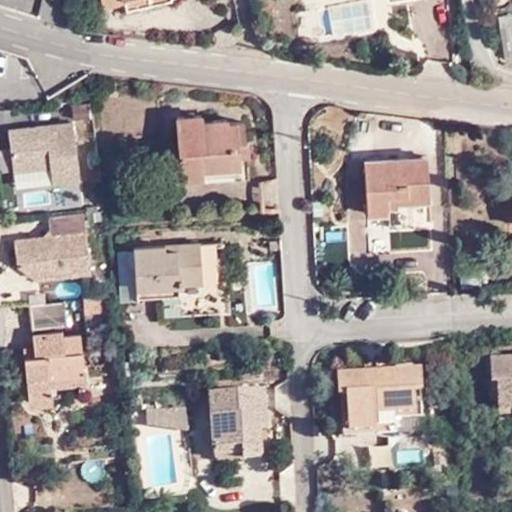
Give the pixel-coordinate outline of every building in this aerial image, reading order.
[(344,0),(316,2),(318,33),(374,30),(372,0),(344,0)] [(503,48),(511,53),(511,7),(497,9),(503,48)] [(242,166),(242,173),(251,172),(250,139),(246,140),(245,122),(231,123),(230,120),(205,121),(204,114),(180,116),(183,169),(242,166)] [(74,117),(8,122),(12,182),(79,177),(74,117)] [(365,157),(368,210),(389,210),(388,197),(414,196),(430,196),(429,154),(365,157)] [(184,176),(242,173),(242,166),(183,169),(183,176),(184,176)] [(414,208),(414,196),(388,197),(389,210),(389,217),(414,215),(414,208)] [(27,257),(28,276),(90,272),(86,208),(48,211),(49,228),(17,230),(19,257),(27,257)] [(164,249),(163,243),(135,245),(137,295),(178,293),(178,282),(201,282),(199,242),(175,243),(175,248),(164,249)] [(214,242),(199,242),(201,282),(215,282),(214,242)] [(121,295),(137,295),(135,245),(120,245),(121,295)] [(13,261),(5,275),(1,272),(0,274),(0,287),(25,302),(39,276),(13,261)] [(277,307),(278,261),(257,261),(256,307),(277,307)] [(483,273),(463,274),(463,286),(484,286),(483,273)] [(70,330),(69,303),(37,306),(39,332),(70,330)] [(89,379),(87,340),(70,341),(69,341),(68,336),(68,335),(38,339),(39,345),(40,360),(30,361),(34,406),(57,404),(55,382),(89,379)] [(502,388),(504,408),(511,408),(511,357),(496,358),(497,388),(502,388)] [(350,394),(351,429),(378,427),(377,411),(416,409),(416,391),(423,391),(422,370),(339,373),(340,394),(350,394)] [(243,446),(244,457),(269,456),(265,388),(212,391),(215,448),(243,446)] [(187,406),(147,408),(147,422),(188,427),(187,406)] [(335,433),(317,436),(321,460),(339,457),(335,433)] [(402,448),(402,463),(425,463),(425,448),(402,448)]
